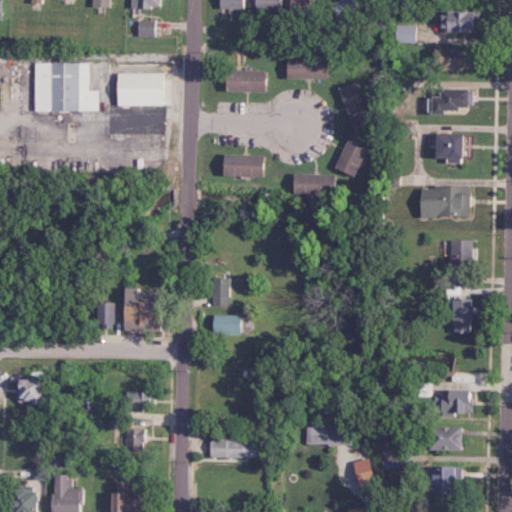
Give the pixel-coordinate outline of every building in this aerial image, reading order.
[(166,8),(166,0),(133,0),(133,7),(166,8)] [(221,0),(221,7),(248,8),(248,0),(221,0)] [(285,0),(259,0),(260,10),(286,9),(285,0)] [(313,0),(291,0),(291,15),(313,16),(313,0)] [(337,28),(356,24),(354,14),(361,12),(358,0),(334,0),(331,1),(337,28)] [(484,12),(448,11),(448,29),(484,30),(484,12)] [(138,35),(159,36),(159,20),(139,20),(138,35)] [(419,42),(420,24),(398,24),(398,41),(419,42)] [(478,70),(479,49),(443,48),(443,70),(478,70)] [(332,58),(292,58),(292,78),(332,78),(332,58)] [(36,111),(100,110),(100,89),(90,89),(90,62),(36,62),(36,111)] [(110,68),(154,68),(155,102),(111,103),(110,68)] [(233,91),(272,91),(272,70),(234,69),(233,91)] [(344,87),(354,124),(375,118),(364,81),(344,87)] [(441,96),(441,113),(455,114),(455,109),(468,110),(468,107),(478,107),(478,89),(450,88),(449,96),(441,96)] [(340,167),(360,175),(376,138),(356,130),(340,167)] [(471,133),(446,133),(445,162),(471,163),(471,133)] [(271,155),(231,154),(231,175),(270,176),(271,155)] [(341,194),(341,173),(300,174),(301,195),(341,194)] [(474,216),(475,186),(427,186),(427,215),(474,216)] [(476,264),(476,240),(455,239),(454,264),(476,264)] [(233,305),(234,277),(215,276),(215,304),(233,305)] [(133,330),(169,332),(171,292),(147,291),(148,288),(135,287),(133,330)] [(455,331),(475,332),(476,299),(456,298),(455,331)] [(120,302),(102,302),(101,325),(119,325),(120,302)] [(217,334),(248,335),(248,315),(217,314),(217,334)] [(50,403),(51,379),(23,379),(22,403),(50,403)] [(437,395),(436,411),(478,412),(479,391),(451,390),(451,396),(437,395)] [(156,392),(129,391),(129,409),(156,410),(156,392)] [(309,443),(355,444),(355,420),(346,420),(346,425),(309,424),(309,443)] [(475,427),(437,426),(436,449),(474,450),(475,427)] [(151,451),(152,428),(129,428),(128,451),(151,451)] [(265,458),(266,439),(214,438),(213,456),(265,458)] [(363,485),(379,482),(375,458),(359,461),(363,485)] [(51,467),(36,466),(35,479),(50,480),(51,467)] [(467,467),(440,466),(440,494),(466,494),(467,467)] [(89,511),(90,487),(78,487),(78,475),(61,474),(59,511),(89,511)] [(122,511),(153,511),(154,483),(123,483),(122,511)] [(48,511),(48,491),(25,491),(25,503),(20,504),(20,511),(48,511)]
